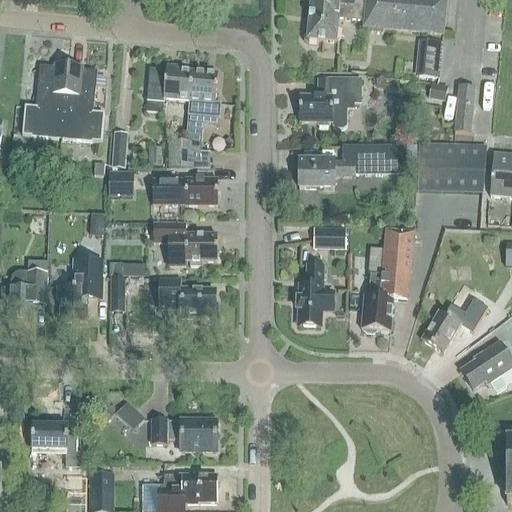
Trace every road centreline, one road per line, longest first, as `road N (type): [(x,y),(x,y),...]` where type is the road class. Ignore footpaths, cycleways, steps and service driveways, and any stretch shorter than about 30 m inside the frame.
road 1 (residential): [(258,372),(252,51),(218,37),(121,29)]
road 2 (residential): [(445,511),(443,435),(411,385),(365,374),(258,372)]
road 3 (residential): [(258,372),(0,366)]
road 4 (residential): [(257,511),(258,372)]
road 5 (residential): [(121,29),(0,19)]
